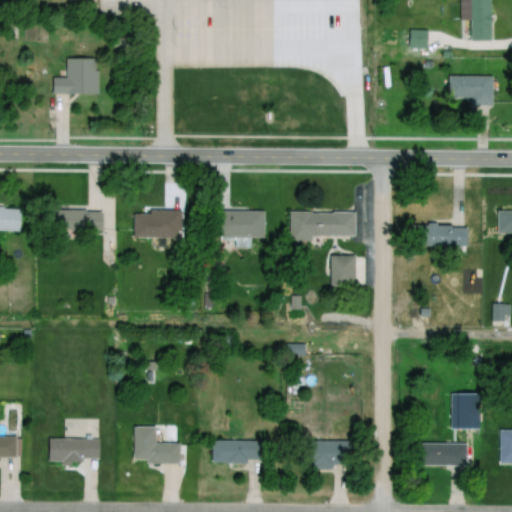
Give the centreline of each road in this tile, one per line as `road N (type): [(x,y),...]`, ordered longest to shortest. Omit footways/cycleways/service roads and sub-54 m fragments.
road 1 (secondary): [(511,162),(0,155)]
road 2 (residential): [(382,511),(381,162)]
road 3 (residential): [(188,511),(0,510)]
